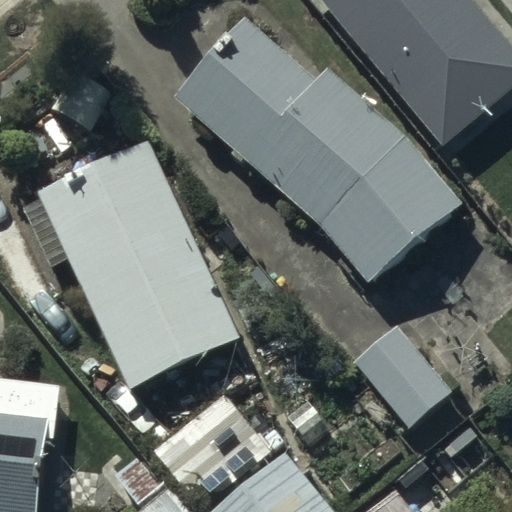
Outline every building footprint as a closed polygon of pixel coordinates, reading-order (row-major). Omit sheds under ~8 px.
[(511,100),(511,54),(463,0),(314,0),(308,6),(446,160),(511,100)] [(246,15),(167,110),(319,235),(370,296),(465,218),(404,144),(246,15)] [(153,155),(25,214),(53,279),(70,272),(129,404),(243,352),(153,155)] [(395,335),(355,370),(411,436),(452,400),(395,335)] [(0,511),(38,511),(46,452),(54,453),(61,398),(0,390),(0,511)] [(239,421),(225,403),(155,461),(197,511),(209,511),(272,460),(261,446),(276,433),(255,407),(239,421)] [(325,511),(285,462),(223,511),(178,511),(140,465),(116,485),(138,511),(325,511)] [(406,511),(396,499),(380,511),(406,511)]
